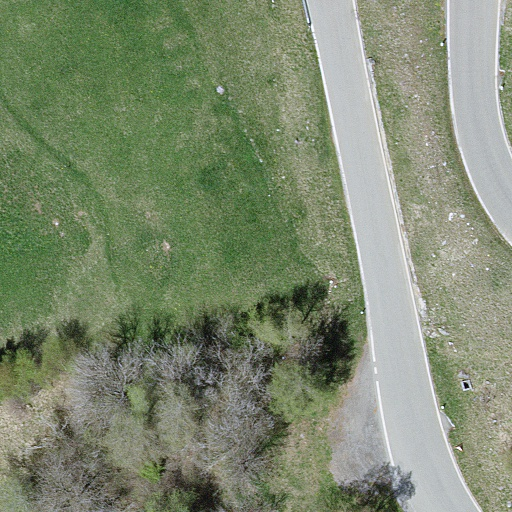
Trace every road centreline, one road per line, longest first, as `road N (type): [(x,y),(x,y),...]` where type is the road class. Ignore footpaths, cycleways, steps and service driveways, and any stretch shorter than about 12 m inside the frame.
road 1 (tertiary): [(457,511),(440,486),(407,359),(333,0)]
road 2 (tertiary): [(465,0),(478,114),(511,182)]
